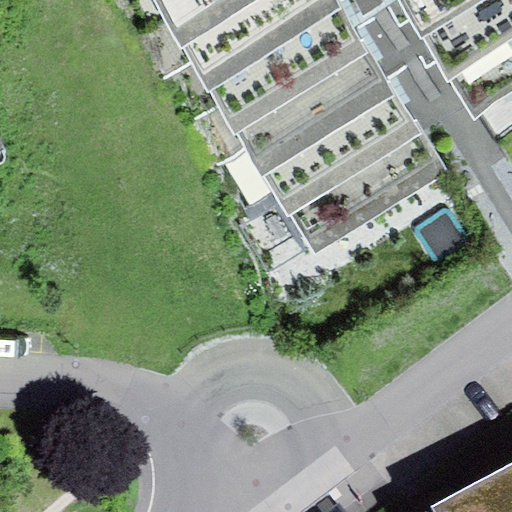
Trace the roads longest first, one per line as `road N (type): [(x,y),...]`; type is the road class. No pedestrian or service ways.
road 1 (residential): [(249,511),(511,320)]
road 2 (residential): [(185,511),(174,427),(133,399),(0,382)]
